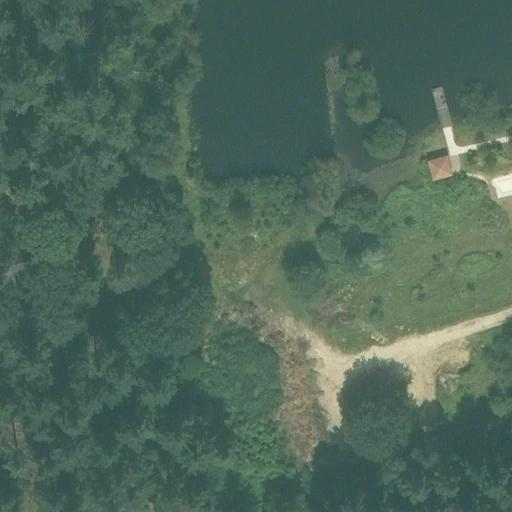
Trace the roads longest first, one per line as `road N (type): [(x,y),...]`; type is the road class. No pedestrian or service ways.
road 1 (track): [(511,315),(342,364),(326,350),(323,267),(297,250),(275,263),(267,291),(306,347)]
road 2 (track): [(318,257),(321,218),(349,184),(451,150)]
